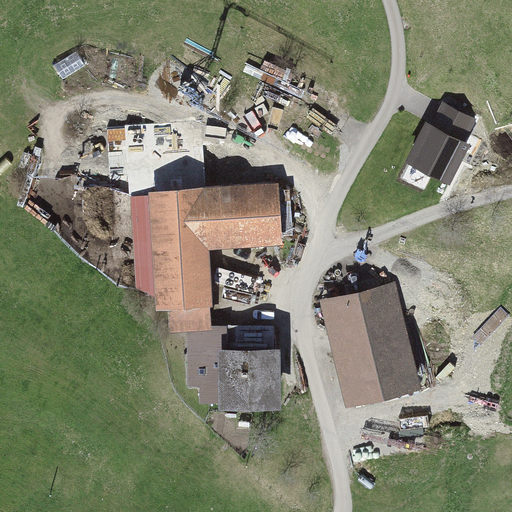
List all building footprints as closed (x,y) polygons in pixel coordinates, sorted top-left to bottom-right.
[(253,114),(267,116),(273,89),(259,86),(253,114)] [(480,126),(437,103),(406,162),(449,184),(480,126)] [(276,247),(273,186),(143,194),(150,315),(162,314),(163,335),(205,332),(204,311),(207,311),(203,252),(276,247)] [(364,297),(316,296),(316,344),(322,344),(322,375),(365,375),(364,297)] [(216,414),(274,414),(274,330),(221,330),(221,338),(186,338),(187,396),(216,396),(216,414)]
